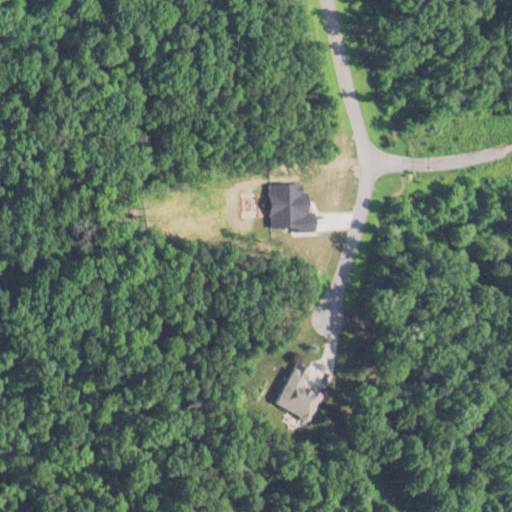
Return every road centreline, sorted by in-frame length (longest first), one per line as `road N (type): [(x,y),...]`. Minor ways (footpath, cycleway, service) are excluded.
road 1 (residential): [(318,0),(358,153),(316,309)]
road 2 (residential): [(358,153),(464,151),(511,134)]
